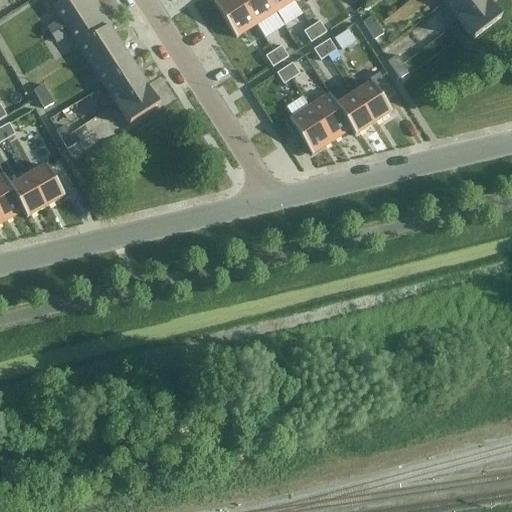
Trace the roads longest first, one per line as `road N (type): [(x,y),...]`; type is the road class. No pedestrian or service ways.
road 1 (residential): [(0,267),(272,204)]
road 2 (residential): [(272,204),(511,142)]
road 3 (residential): [(272,204),(144,0)]
